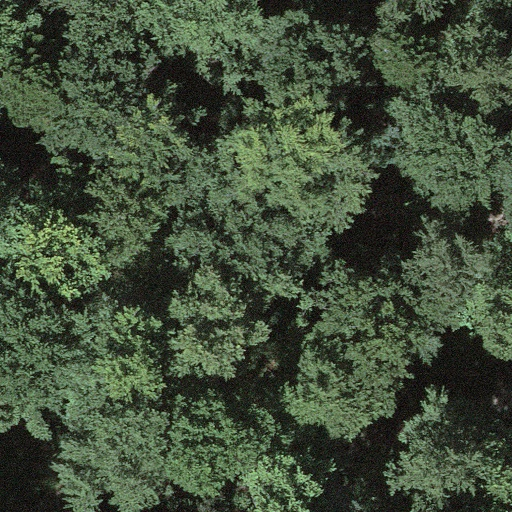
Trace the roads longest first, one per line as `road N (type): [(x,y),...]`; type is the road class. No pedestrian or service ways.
road 1 (track): [(0,171),(45,182),(511,216)]
road 2 (track): [(31,511),(138,471),(289,460),(395,442),(511,393)]
